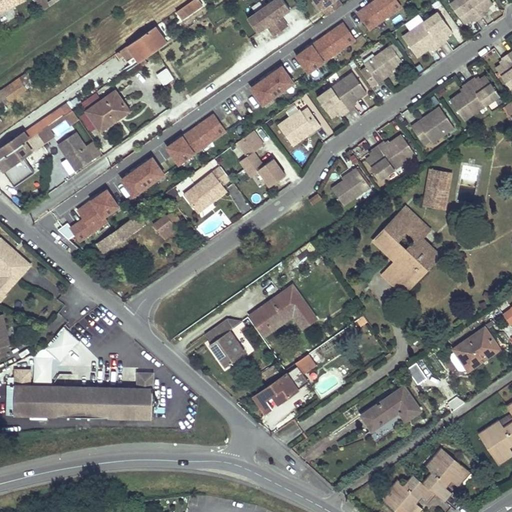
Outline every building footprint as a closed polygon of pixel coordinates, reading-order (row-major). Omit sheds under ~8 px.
[(0,0),(0,11),(23,0),(0,0)] [(36,0),(41,11),(49,7),(47,3),(46,0),(36,0)] [(199,0),(193,0),(176,12),(183,21),(204,6),(199,0)] [(275,0),(264,7),(281,31),(288,26),(281,16),(290,9),(283,0),(275,0)] [(319,10),(321,9),(314,0),(313,0),(312,1),(319,10)] [(322,8),(327,15),(342,5),(338,0),(314,0),(321,9),(322,8)] [(368,30),(402,6),(397,0),(370,0),(355,10),(368,30)] [(466,0),(453,0),(447,4),(461,24),(466,20),(470,18),(473,22),(479,18),(466,0)] [(488,0),(466,0),(479,18),(485,13),(482,9),(485,7),(490,3),(488,0)] [(274,36),(281,31),(264,7),(248,19),(258,33),(267,26),(274,36)] [(436,13),(421,23),(438,47),(444,42),(441,38),(445,35),(449,32),(436,13)] [(294,54),(308,74),(356,37),(342,18),(294,54)] [(421,23),(401,37),(415,57),(426,49),(429,46),(432,51),(438,47),(421,23)] [(155,27),(129,45),(140,62),(167,43),(155,27)] [(129,45),(121,51),(133,67),(140,62),(129,45)] [(368,66),(362,70),(373,86),(385,78),(383,75),(400,62),(389,46),(365,63),(368,66)] [(499,65),(495,69),(509,89),(511,86),(511,62),(506,54),(499,58),(503,63),(499,65)] [(280,62),(247,87),(262,105),(295,80),(280,62)] [(160,63),(154,68),(162,80),(169,76),(160,63)] [(30,70),(0,90),(0,107),(38,82),(30,70)] [(353,71),(333,86),(347,105),(350,110),(356,105),(353,101),(356,98),(367,91),(353,71)] [(472,78),(466,82),(484,107),(499,96),(484,76),(479,80),(475,83),(472,78)] [(460,93),(449,101),(463,121),(484,107),(466,82),(460,86),(464,91),(460,93)] [(333,86),(318,96),(331,116),(337,112),(341,109),(344,114),(350,110),(347,105),(333,86)] [(79,102),(83,107),(98,96),(95,91),(79,102)] [(115,91),(87,111),(101,130),(116,119),(115,116),(127,108),(115,91)] [(306,116),(312,111),(307,105),(301,110),(306,116)] [(418,123),(412,127),(424,146),(430,142),(432,143),(454,128),(440,108),(427,117),(429,119),(420,125),(418,123)] [(301,109),(278,125),(292,144),(305,134),(303,131),(312,125),(314,128),(320,124),(312,111),(306,116),(301,110),(301,109)] [(78,120),(71,110),(64,115),(71,125),(78,120)] [(24,132),(30,139),(38,134),(47,127),(60,118),(55,111),(24,132)] [(213,111),(164,144),(177,164),(226,131),(213,111)] [(60,118),(47,127),(53,137),(71,125),(64,115),(60,118)] [(429,119),(427,117),(418,123),(420,125),(429,119)] [(312,125),(303,131),(305,134),(314,128),(312,125)] [(47,127),(38,134),(44,143),(53,137),(47,127)] [(273,158),(263,165),(254,151),(264,144),(254,130),(237,142),(247,155),(240,160),(251,176),(259,171),(270,186),(285,175),(273,158)] [(24,132),(0,148),(0,157),(1,159),(30,139),(24,132)] [(77,171),(103,153),(94,141),(86,147),(76,132),(58,144),(66,155),(68,154),(70,157),(68,158),(77,171)] [(1,159),(0,159),(0,164),(15,186),(23,181),(21,178),(33,170),(24,157),(44,143),(38,134),(30,139),(1,159)] [(384,140),(379,144),(396,169),(415,155),(402,135),(392,142),(388,145),(384,140)] [(372,156),(367,159),(382,179),(396,169),(379,144),(373,148),(377,153),(372,156)] [(152,153),(118,177),(132,196),(165,172),(152,153)] [(358,166),(343,177),(344,179),(329,190),(342,207),(372,186),(358,166)] [(230,179),(221,167),(184,195),(196,210),(210,200),(212,202),(227,191),(223,185),(230,179)] [(446,207),(452,172),(432,169),(426,203),(446,207)] [(35,173),(33,170),(21,178),(23,181),(35,173)] [(107,186),(74,207),(80,218),(68,226),(78,241),(108,222),(104,215),(119,205),(107,186)] [(318,194),(309,200),(313,206),(322,199),(318,194)] [(212,202),(210,200),(196,210),(198,213),(212,202)] [(406,208),(376,240),(397,260),(383,275),(402,293),(431,264),(423,257),(431,248),(420,238),(428,229),(406,208)] [(178,219),(172,211),(153,224),(160,233),(171,224),(178,219)] [(138,215),(97,244),(103,252),(144,223),(138,215)] [(175,230),(171,224),(160,233),(163,238),(175,230)] [(1,238),(0,238),(0,274),(2,277),(0,278),(0,301),(6,295),(4,294),(31,266),(17,253),(15,254),(13,252),(14,250),(1,238)] [(431,248),(423,257),(431,264),(439,256),(431,248)] [(307,249),(298,256),(302,262),(311,254),(307,249)] [(293,285),(250,315),(265,335),(293,315),(302,328),(316,318),(293,285)] [(3,314),(0,314),(0,357),(6,356),(4,346),(9,345),(3,314)] [(227,318),(205,334),(212,343),(210,344),(211,347),(220,359),(225,367),(246,352),(230,330),(243,321),(227,318)] [(486,327),(454,348),(466,367),(498,346),(486,327)] [(498,346),(466,367),(469,371),(500,349),(498,346)] [(298,366),(254,396),(265,412),(272,407),(267,399),(273,394),(279,403),(309,381),(304,373),(317,364),(316,362),(320,359),(314,350),(296,363),(298,366)] [(30,370),(15,369),(14,414),(152,418),(153,373),(138,373),(138,388),(30,385),(30,370)] [(404,386),(361,416),(372,431),(401,412),(406,420),(421,410),(404,386)] [(498,421),(479,434),(497,461),(511,451),(507,445),(511,442),(511,441),(511,439),(511,421),(503,427),(498,421)] [(434,473),(425,484),(435,492),(444,500),(451,493),(440,483),(443,479),(444,480),(448,476),(455,482),(466,470),(442,449),(427,467),(434,473)] [(511,452),(511,451),(497,461),(500,465),(511,456),(511,452)] [(466,470),(455,482),(459,486),(470,473),(466,470)] [(399,480),(383,498),(398,511),(413,511),(419,506),(413,500),(417,496),(418,496),(420,494),(428,500),(435,492),(425,484),(415,475),(406,486),(399,480)]
